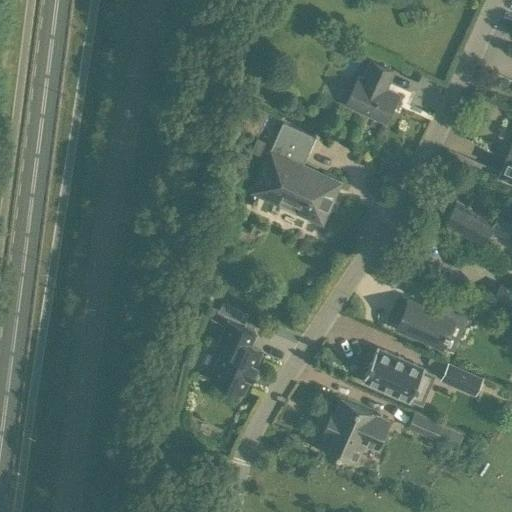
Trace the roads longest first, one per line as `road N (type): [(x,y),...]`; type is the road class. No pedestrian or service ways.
road 1 (unclassified): [(236,486),(302,355),(382,228),(498,0)]
road 2 (primary): [(0,424),(55,0)]
